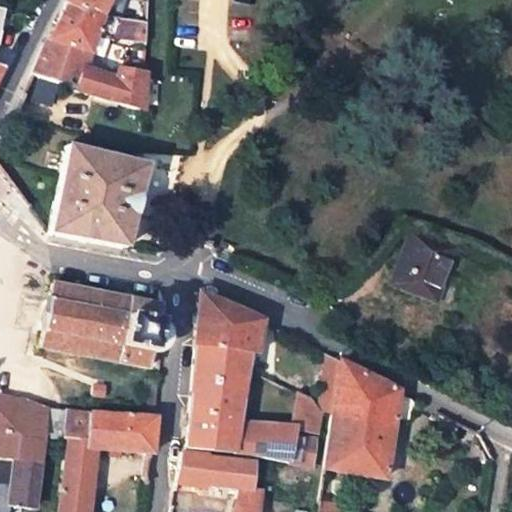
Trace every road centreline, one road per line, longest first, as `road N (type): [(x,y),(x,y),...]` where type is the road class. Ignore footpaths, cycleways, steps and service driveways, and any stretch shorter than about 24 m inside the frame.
road 1 (residential): [(188,279),(237,294),(511,438)]
road 2 (residential): [(188,279),(157,511)]
road 3 (residential): [(0,218),(40,250),(188,279)]
